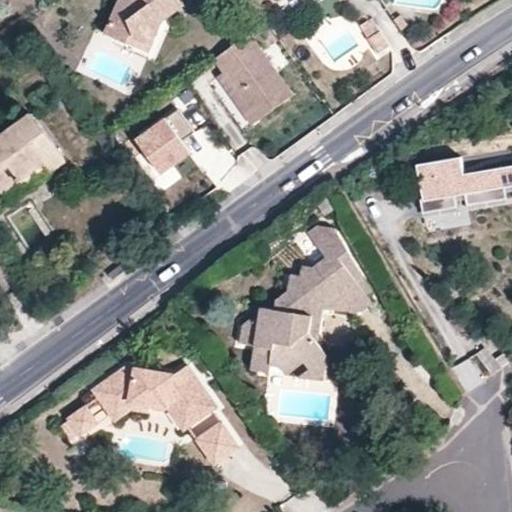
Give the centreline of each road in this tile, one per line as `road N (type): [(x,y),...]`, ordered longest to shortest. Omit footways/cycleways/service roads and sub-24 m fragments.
road 1 (residential): [(39,365),(511,23)]
road 2 (residential): [(368,511),(450,462),(483,473),(489,511)]
